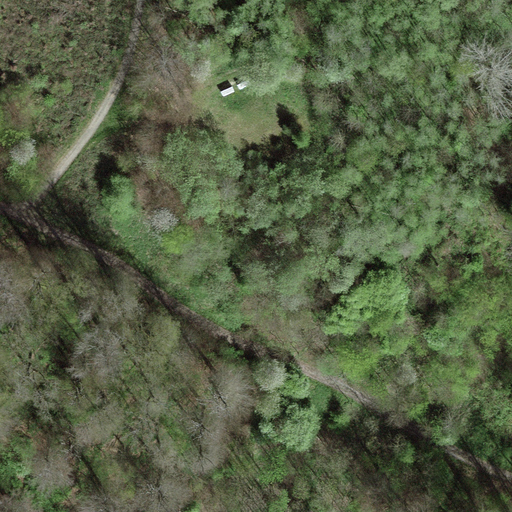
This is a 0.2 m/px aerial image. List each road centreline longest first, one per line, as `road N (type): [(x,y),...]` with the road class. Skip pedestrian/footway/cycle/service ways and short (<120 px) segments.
road 1 (track): [(511,461),(0,207)]
road 2 (track): [(138,0),(105,109),(17,215)]
